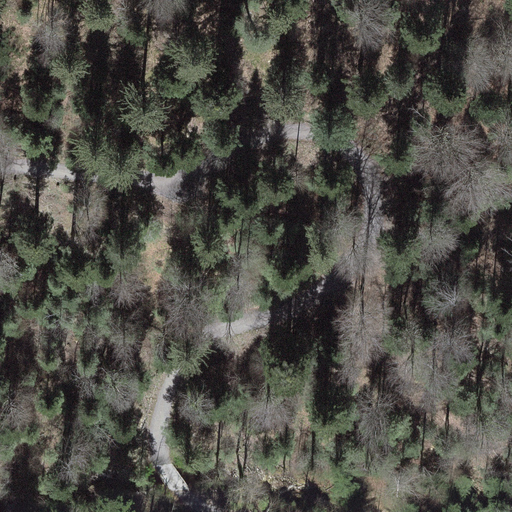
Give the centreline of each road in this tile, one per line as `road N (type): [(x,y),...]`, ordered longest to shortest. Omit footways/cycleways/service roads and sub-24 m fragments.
road 1 (track): [(214,160),(306,131),(345,151),(371,206),(368,239),(337,274),(278,310),(195,342),(162,451),(171,491),(212,511)]
road 2 (track): [(214,160),(158,179),(0,172)]
